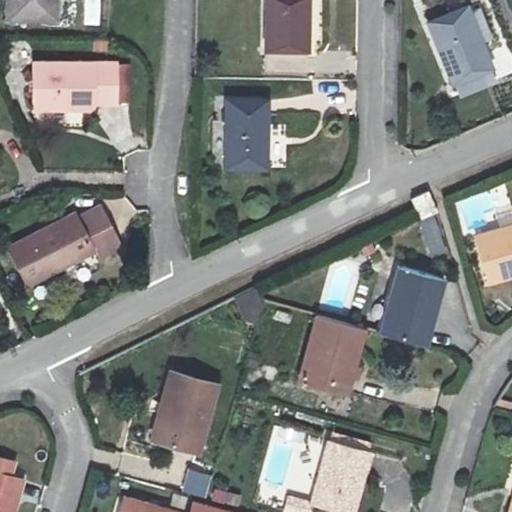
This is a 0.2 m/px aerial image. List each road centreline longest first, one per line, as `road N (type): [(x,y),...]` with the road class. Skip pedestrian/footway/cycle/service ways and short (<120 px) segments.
road 1 (residential): [(176,289),(158,176),(178,0)]
road 2 (unclassified): [(176,289),(380,192)]
road 3 (residential): [(433,511),(457,429),(501,344),(511,338)]
road 4 (residential): [(380,192),(377,0)]
road 5 (residential): [(36,354),(61,443),(41,511)]
road 6 (unclassified): [(36,354),(176,289)]
road 7 (unclassified): [(380,192),(511,139)]
